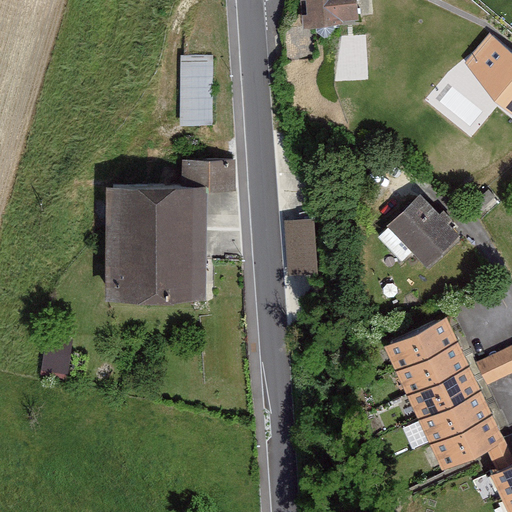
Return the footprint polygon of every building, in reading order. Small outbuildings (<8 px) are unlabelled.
[(303,0),(306,28),(359,24),(357,0),(303,0)] [(511,56),(490,39),(468,61),(495,102),(511,114),(511,56)] [(217,52),(184,51),(182,120),(215,121),(217,52)] [(108,186),(108,296),(209,296),(209,189),(237,189),(237,160),(185,161),(185,186),(108,186)] [(417,253),(428,266),(464,233),(427,192),(377,237),(403,266),(417,253)] [(319,275),(315,220),(286,222),(289,277),(319,275)] [(467,338),(455,314),(388,345),(400,370),(467,338)] [(478,363),(467,338),(400,370),(411,394),(478,363)] [(494,387),(511,378),(511,345),(481,360),(494,387)] [(490,387),(478,363),(411,394),(423,419),(490,387)] [(501,412),(490,387),(423,419),(434,444),(501,412)] [(511,436),(511,434),(501,412),(434,444),(446,468),(490,448),(511,436)] [(493,456),(499,468),(511,462),(511,436),(490,448),(493,456)] [(494,471),(506,496),(511,493),(511,462),(499,468),(494,471)]
